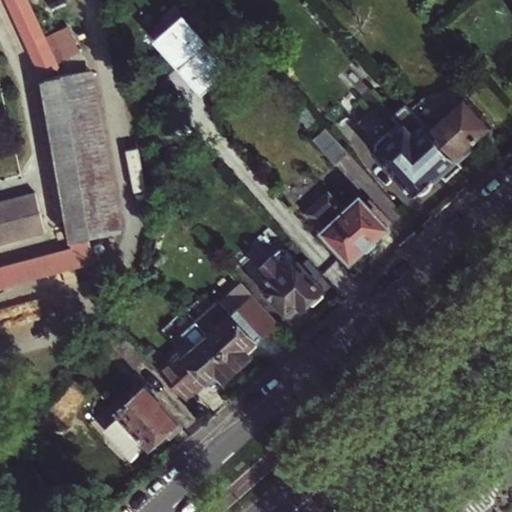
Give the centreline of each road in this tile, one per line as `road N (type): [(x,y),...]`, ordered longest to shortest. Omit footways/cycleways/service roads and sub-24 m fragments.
road 1 (tertiary): [(511,189),(155,511)]
road 2 (primary): [(511,290),(265,511)]
road 3 (primary): [(315,511),(511,338)]
